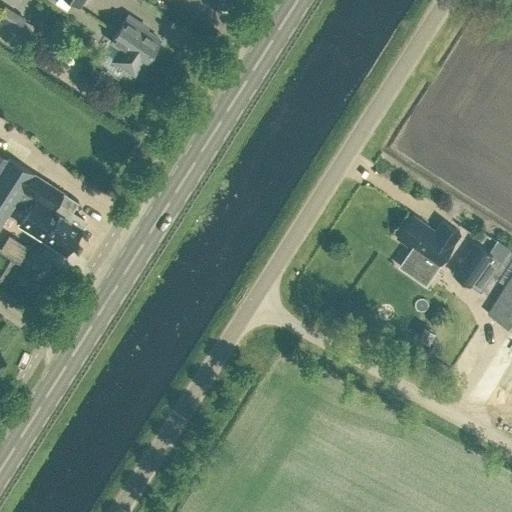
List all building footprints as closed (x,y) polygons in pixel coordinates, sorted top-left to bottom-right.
[(145,0),(142,11),(181,24),(187,8),(163,0),(145,0)] [(144,62),(161,36),(147,27),(149,25),(127,11),(108,39),(120,47),(113,58),(131,70),(138,58),(144,62)] [(97,87),(118,70),(94,41),(74,57),(97,87)] [(0,218),(7,208),(20,216),(17,221),(65,252),(87,218),(72,208),(77,199),(31,170),(31,169),(6,154),(0,163),(0,218)] [(433,227),(412,213),(396,236),(434,264),(458,231),(440,217),(433,227)] [(498,237),(489,250),(492,252),(491,253),(499,259),(509,245),(498,237)] [(474,241),(454,271),(453,273),(479,290),(499,259),(491,253),(492,252),(474,241)] [(511,327),(511,273),(488,312),(511,327)]
